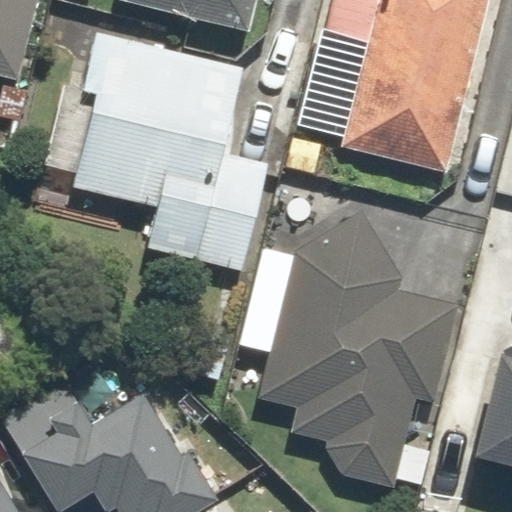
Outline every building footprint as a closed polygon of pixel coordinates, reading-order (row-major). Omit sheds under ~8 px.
[(0,0),(0,82),(12,85),(33,0),(0,0)] [(139,0),(239,21),(243,0),(139,0)] [(381,0),(346,150),(445,173),(485,0),(381,0)] [(237,66),(97,36),(66,179),(176,203),(163,257),(237,275),(264,165),(218,154),(237,66)] [(294,406),(286,433),(325,443),(319,476),(385,487),(396,430),(404,395),(434,402),(455,303),(427,296),(431,281),(393,272),(359,216),(301,251),(266,400),(294,406)] [(2,315),(0,315),(0,372),(27,357),(2,315)] [(511,361),(495,357),(473,451),(511,460),(511,361)] [(3,410),(59,498),(87,480),(107,511),(189,511),(234,484),(203,435),(191,442),(148,375),(106,401),(80,361),(3,410)] [(0,511),(27,511),(0,468),(0,511)]
